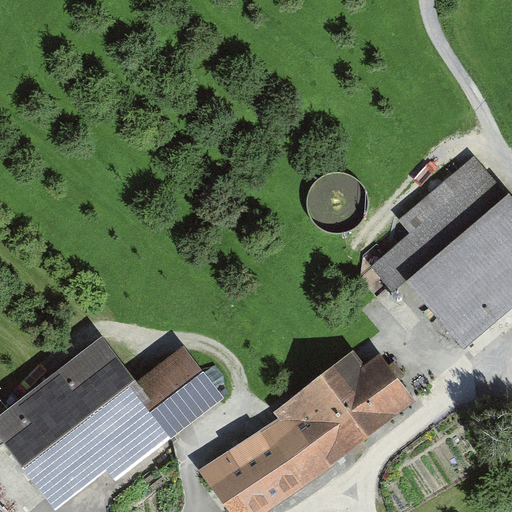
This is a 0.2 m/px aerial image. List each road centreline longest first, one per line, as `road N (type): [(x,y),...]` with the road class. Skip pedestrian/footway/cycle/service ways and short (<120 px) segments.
road 1 (track): [(482,371),(380,453),(353,492),(303,511)]
road 2 (track): [(511,160),(427,0)]
